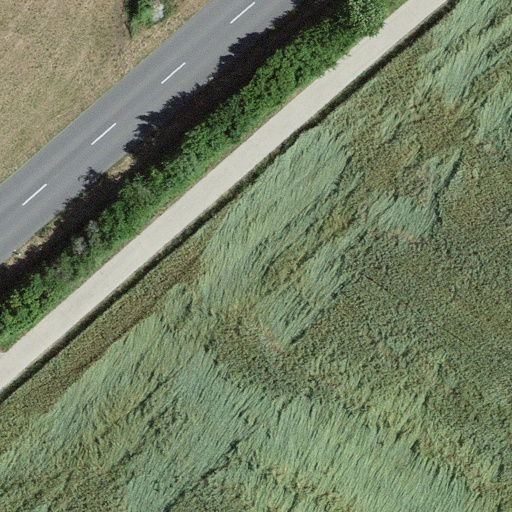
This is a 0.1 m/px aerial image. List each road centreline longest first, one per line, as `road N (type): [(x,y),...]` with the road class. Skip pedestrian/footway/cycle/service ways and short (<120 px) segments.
road 1 (track): [(451,0),(0,382)]
road 2 (tertiary): [(0,239),(274,0)]
